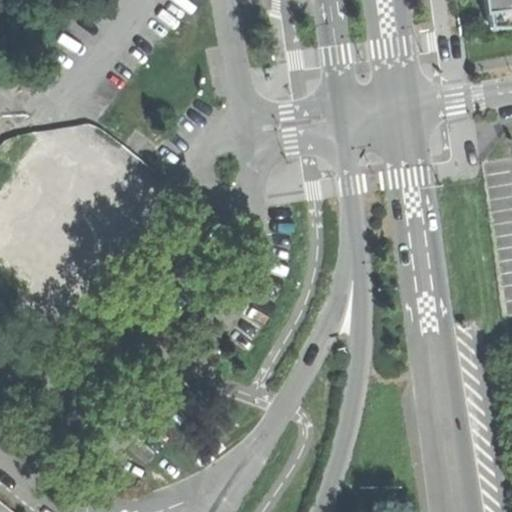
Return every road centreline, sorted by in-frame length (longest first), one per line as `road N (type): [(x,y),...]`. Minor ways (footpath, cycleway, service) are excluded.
road 1 (tertiary): [(458,511),(399,125)]
road 2 (trunk): [(348,184),(361,300),(353,385),(318,511)]
road 3 (residential): [(100,465),(195,370),(228,319),(249,259),(249,203)]
road 4 (tertiary): [(348,184),(344,261),(331,307),(242,469)]
road 5 (residential): [(100,465),(83,422),(0,353)]
road 6 (residential): [(247,140),(207,147),(192,169),(206,191),(249,203)]
